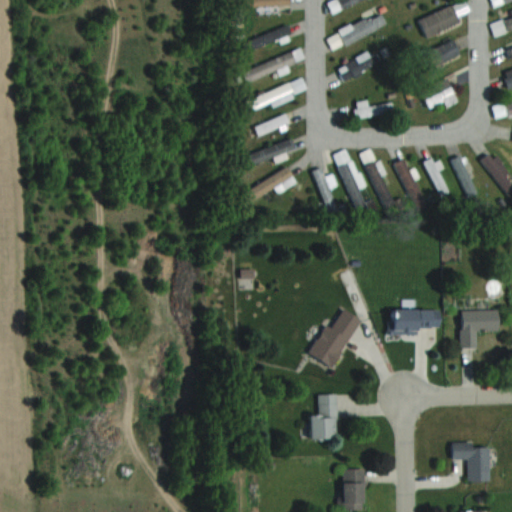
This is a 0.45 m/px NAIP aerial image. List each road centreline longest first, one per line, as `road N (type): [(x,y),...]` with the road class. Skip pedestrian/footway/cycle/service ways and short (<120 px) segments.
road 1 (residential): [(323,133),(460,132),(473,123),(480,105),(477,0),(323,133)]
road 2 (residential): [(404,511),(403,391)]
